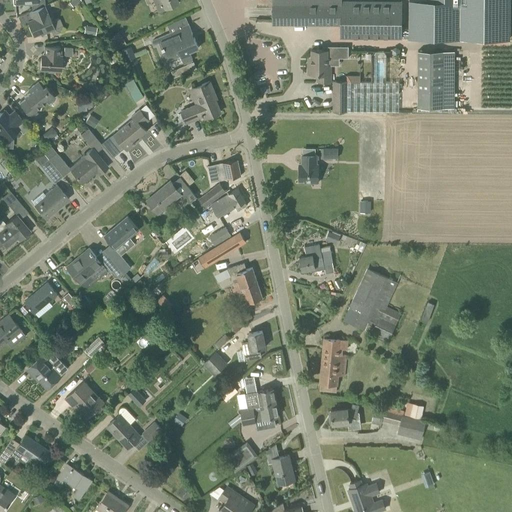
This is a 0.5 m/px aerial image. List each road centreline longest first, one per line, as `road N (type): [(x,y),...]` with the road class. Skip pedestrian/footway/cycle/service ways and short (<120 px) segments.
road 1 (tertiary): [(328,511),(249,134)]
road 2 (residential): [(0,287),(152,163),(249,134)]
road 3 (residential): [(180,511),(0,387)]
road 4 (tertiary): [(249,134),(205,0)]
